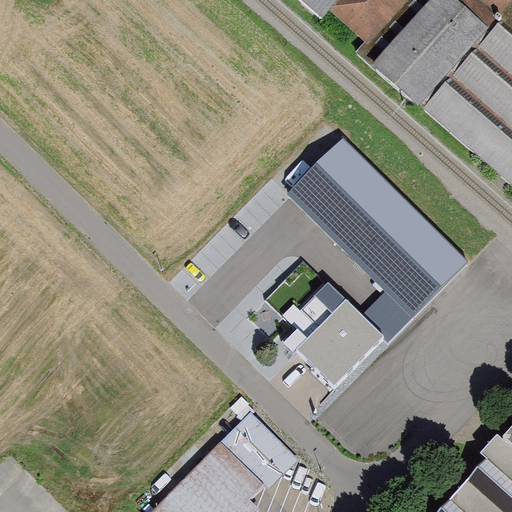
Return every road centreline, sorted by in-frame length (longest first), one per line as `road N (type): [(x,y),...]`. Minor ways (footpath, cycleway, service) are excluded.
road 1 (residential): [(0,130),(373,498)]
road 2 (residential): [(511,353),(373,498)]
